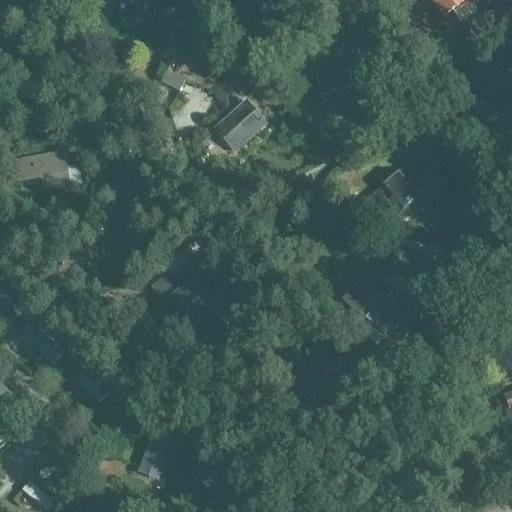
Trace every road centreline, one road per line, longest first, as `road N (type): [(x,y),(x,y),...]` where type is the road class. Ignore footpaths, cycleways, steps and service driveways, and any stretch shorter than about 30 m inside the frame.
road 1 (track): [(0,262),(305,511)]
road 2 (track): [(390,511),(511,247)]
